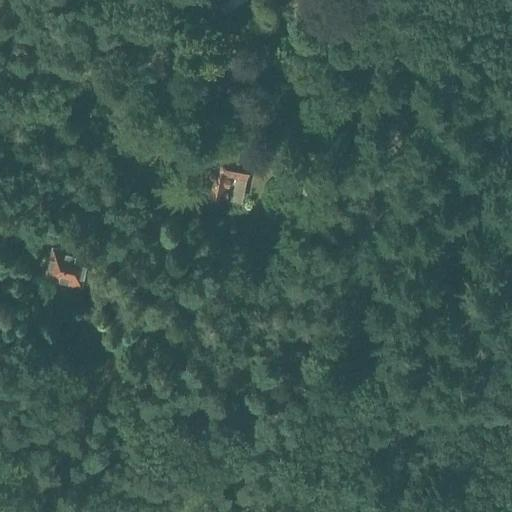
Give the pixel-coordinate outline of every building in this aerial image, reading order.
[(201,0),(207,10),(211,8),(217,4),(223,14),(244,0),(201,0)] [(214,39),(215,23),(206,23),(205,38),(214,39)] [(97,135),(99,123),(82,119),(80,131),(97,135)] [(113,140),(158,148),(164,129),(119,120),(113,140)] [(241,199),(244,178),(248,158),(209,151),(202,193),(228,197),(241,199)] [(0,233),(0,237),(29,242),(33,224),(4,218),(0,233)] [(47,274),(79,282),(85,257),(53,249),(47,274)]
